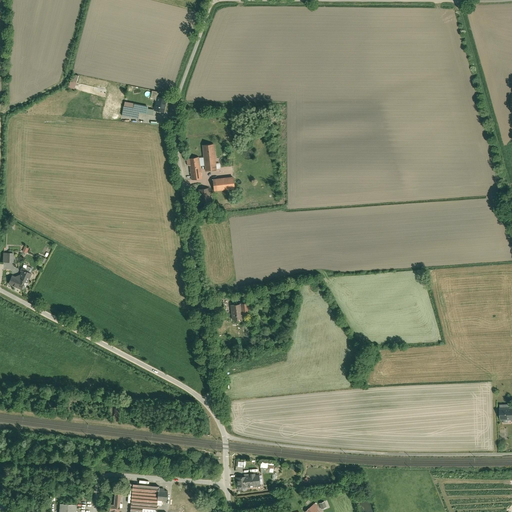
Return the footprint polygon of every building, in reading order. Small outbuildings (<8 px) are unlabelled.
[(78,82),(80,75),(73,73),(71,80),(78,82)] [(75,89),(78,82),(71,80),(69,87),(75,89)] [(157,101),(158,96),(159,96),(160,92),(152,90),(151,97),(154,98),(157,101)] [(159,96),(158,96),(157,101),(155,110),(164,112),(167,99),(167,98),(165,98),(159,96)] [(150,106),(126,102),(123,115),(140,118),(141,113),(148,114),(149,108),(150,106)] [(217,170),(215,144),(202,145),(204,158),(204,166),(205,171),(217,170)] [(200,158),(200,157),(189,159),(186,159),(187,166),(190,166),(192,180),(203,179),(201,167),(200,158)] [(235,177),(214,179),(215,191),(236,189),(235,177)] [(15,262),(15,252),(4,252),(4,262),(15,262)] [(32,273),(25,269),(20,280),(12,277),(9,284),(24,291),(32,273)] [(244,319),(244,317),(252,316),(250,303),(242,304),(232,305),(234,320),(244,319)] [(257,324),(251,324),(252,340),(259,339),(257,324)] [(511,407),(500,408),(500,420),(511,419),(511,407)] [(238,474),(239,487),(244,486),(244,485),(244,484),(264,482),(263,472),(258,473),(258,471),(252,471),(252,473),(238,474)] [(159,487),(132,484),(129,511),(156,511),(158,501),(159,488),(159,487)] [(164,489),(159,488),(158,501),(167,501),(167,491),(164,491),(164,489)] [(109,505),(109,511),(119,511),(120,511),(120,506),(119,506),(120,493),(114,492),(113,505),(109,505)] [(329,498),(321,500),(323,507),(331,504),(329,498)] [(317,500),(306,509),(309,511),(319,511),(318,510),(322,506),(317,500)]
